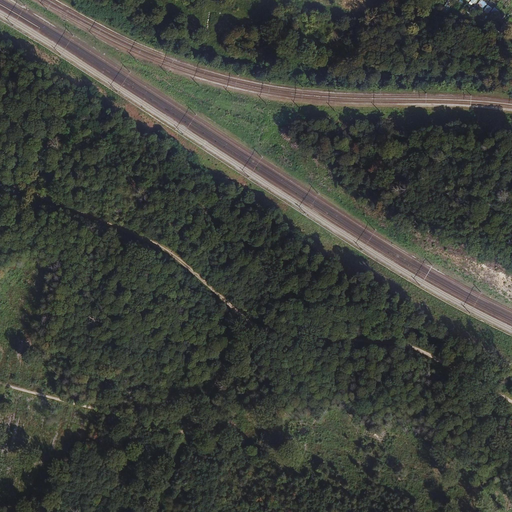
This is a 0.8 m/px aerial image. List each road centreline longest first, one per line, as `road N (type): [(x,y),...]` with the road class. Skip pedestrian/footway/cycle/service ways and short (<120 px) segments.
road 1 (track): [(511,402),(406,345),(265,332),(162,248),(0,180)]
road 2 (track): [(0,382),(186,432)]
road 3 (track): [(186,432),(252,326)]
